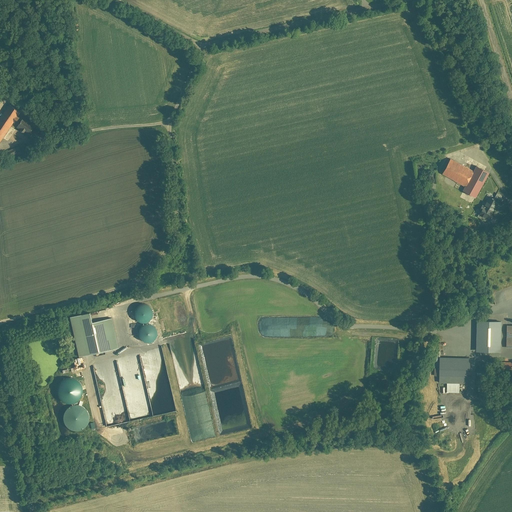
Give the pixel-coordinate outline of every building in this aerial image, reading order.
[(0,140),(19,111),(7,104),(0,114),(0,140)] [(36,124),(24,116),(16,127),(28,135),(36,124)] [(18,147),(5,152),(7,158),(17,154),(16,153),(20,152),(18,147)] [(468,185),(475,171),(451,160),(445,174),(468,185)] [(477,196),(488,173),(476,168),(475,171),(468,185),(465,191),(477,196)] [(505,179),(494,174),(488,187),(499,192),(505,179)] [(499,199),(489,194),(479,215),(489,220),(499,199)] [(153,313),(152,310),(151,307),(148,305),(145,304),(142,304),(139,305),(137,307),(135,309),(134,312),(134,316),(136,319),(138,321),(140,322),(143,323),(146,322),(149,321),(151,319),(153,316),(153,313)] [(67,317),(76,357),(117,348),(110,318),(91,322),(88,312),(67,317)] [(502,321),(477,321),(476,352),(501,352),(502,321)] [(157,332),(156,329),(155,326),(152,324),(149,323),(146,323),(143,324),(141,326),(139,329),(138,332),(139,335),(140,338),(142,340),(145,342),(148,342),(151,342),(154,340),(156,338),(157,335),(157,332)] [(471,358),(439,358),(440,381),(472,380),(471,358)] [(83,389),(82,384),(79,381),(76,378),(72,376),(67,376),(63,377),(59,380),(57,384),(56,388),(56,393),(58,397),(61,400),(65,402),(69,403),(73,402),(77,400),(80,397),(82,393),(83,389)] [(90,418),(89,413),(86,410),(83,407),(79,405),(75,405),(71,407),(67,409),(65,413),(64,417),(64,421),(66,425),(69,428),(72,430),(76,431),(81,431),(84,429),(87,426),(89,422),(90,418)]
